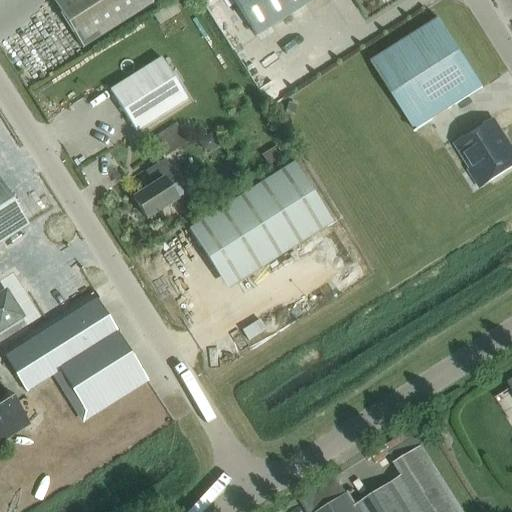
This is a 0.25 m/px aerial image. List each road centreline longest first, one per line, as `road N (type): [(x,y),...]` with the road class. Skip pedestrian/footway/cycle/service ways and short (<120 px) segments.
road 1 (unclassified): [(254,491),(0,89)]
road 2 (unclassified): [(254,491),(511,331)]
